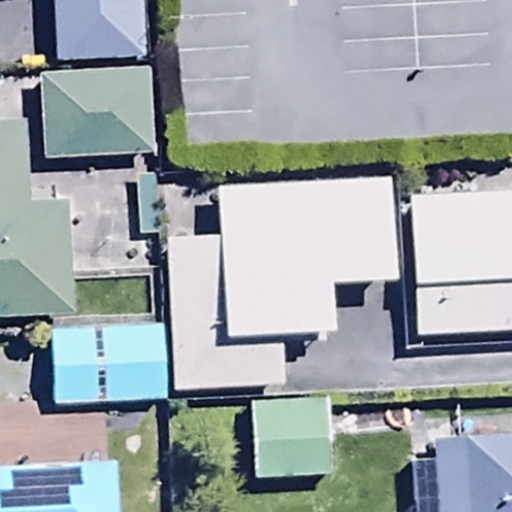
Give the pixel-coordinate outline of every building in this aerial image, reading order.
[(134,0),(45,0),(46,22),(135,20),(134,0)] [(33,119),(144,116),(143,30),(31,32),(33,119)] [(511,194),(405,196),(407,335),(511,335),(511,194)] [(50,361),(159,358),(157,292),(48,296),(50,361)] [(326,438),(321,359),(234,364),(239,443),(326,438)] [(511,511),(511,430),(434,434),(435,459),(411,459),(412,511),(511,511)] [(0,511),(102,511),(99,433),(0,437),(0,511)]
